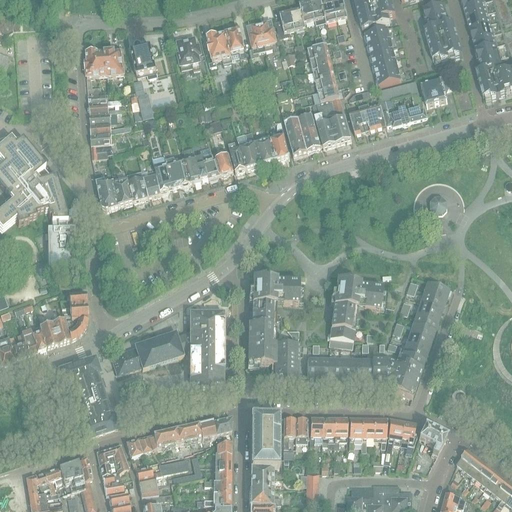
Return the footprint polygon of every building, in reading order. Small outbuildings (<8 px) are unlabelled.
[(395,19),(390,0),(353,0),(362,33),(390,26),(388,20),(395,19)] [(511,0),(460,0),(463,9),(466,20),(469,31),(472,41),(474,49),(475,53),(479,66),(480,71),(476,72),(477,75),(478,79),(477,80),(483,101),(486,110),(511,102),(511,0)] [(321,2),(310,4),(315,23),(316,29),(318,28),(319,29),(324,28),(324,27),(326,26),(325,21),(322,7),(321,2)] [(343,2),(332,5),(337,24),(348,21),(343,2)] [(299,7),(301,12),(304,26),(315,23),(310,4),(299,7)] [(332,5),(322,7),(325,21),(326,26),(337,24),(332,5)] [(424,33),(433,63),(440,61),(441,65),(449,62),(448,59),(454,58),(455,61),(463,59),(453,26),(450,27),(450,26),(449,26),(443,6),(423,12),(425,18),(428,18),(429,22),(426,23),(429,32),(424,33)] [(301,12),(291,15),(296,34),(306,31),(304,26),(301,12)] [(296,34),(291,15),(280,17),(281,23),(275,25),(280,42),(291,39),(290,35),(296,34)] [(261,28),(260,28),(266,54),(273,52),(274,56),(279,55),(272,25),(266,27),(264,26),(262,26),(261,28)] [(247,31),(252,52),(250,53),(252,61),(259,59),(258,56),(266,54),(260,28),(258,29),(256,28),(254,28),(253,30),(247,31)] [(234,35),(226,36),(232,60),(232,63),(240,61),(241,63),(247,61),(239,31),(237,30),(235,31),(233,33),(234,35)] [(367,44),(368,48),(395,41),(394,36),(389,37),(388,31),(365,37),(365,38),(363,38),(365,45),(367,44)] [(217,39),(207,41),(209,48),(208,49),(210,58),(212,65),(209,66),(210,71),(217,69),(216,64),(222,63),(223,67),(232,65),(231,63),(232,63),(232,60),(226,36),(225,35),(223,34),(218,35),(216,37),(217,39)] [(368,48),(366,48),(368,55),(369,55),(370,58),(398,51),(397,51),(396,46),(392,48),(391,43),(395,41),(368,48)] [(178,58),(181,70),(182,74),(193,72),(194,74),(200,72),(199,66),(200,66),(198,59),(201,58),(199,49),(196,50),(194,42),(187,44),(186,42),(179,44),(179,46),(177,46),(180,57),(178,58)] [(307,53),(310,63),(329,59),(327,48),(307,53)] [(151,51),(142,53),(141,52),(136,53),(136,54),(131,55),(138,82),(141,81),(140,79),(147,77),(148,83),(158,80),(153,59),(156,58),(157,55),(157,52),(154,50),(151,51)] [(370,58),(369,58),(370,65),(372,65),(373,68),(400,61),(399,57),(394,58),(393,53),(398,52),(398,51),(370,58)] [(106,56),(108,80),(108,89),(112,88),(113,87),(112,83),(111,82),(111,80),(124,78),(123,55),(122,55),(122,53),(121,52),(115,52),(114,53),(114,55),(106,56)] [(108,80),(106,56),(106,54),(104,53),(99,53),(97,55),(97,56),(87,57),(88,66),(86,66),(86,75),(87,75),(87,82),(108,80)] [(292,57),(286,59),(289,69),(295,68),(292,57)] [(329,59),(310,63),(313,74),(332,69),(329,59)] [(373,68),(371,69),(373,75),(375,75),(376,79),(403,71),(402,67),(397,68),(396,63),(400,62),(400,61),(373,68)] [(332,69),(313,74),(315,84),(334,80),(332,69)] [(403,71),(376,79),(377,82),(375,83),(377,89),(379,89),(401,83),(400,77),(404,76),(403,72),(403,71)] [(334,80),(315,84),(318,95),(337,90),(334,80)] [(251,82),(254,93),(260,92),(257,81),(251,82)] [(281,85),(283,91),(294,89),(292,83),(281,85)] [(87,84),(88,100),(101,99),(101,91),(92,91),(91,84),(87,84)] [(134,85),(137,99),(144,97),(141,84),(134,85)] [(428,88),(421,90),(427,110),(447,104),(442,84),(431,87),(430,85),(428,86),(428,88)] [(337,90),(318,95),(321,106),(325,105),(340,101),(337,90)] [(288,102),(287,95),(278,97),(280,104),(288,102)] [(362,95),(355,97),(354,97),(349,103),(349,105),(356,104),(356,103),(363,101),(364,102),(367,101),(365,95),(362,95)] [(406,109),(405,109),(408,118),(409,118),(410,125),(428,120),(424,104),(423,104),(422,99),(420,100),(419,95),(412,98),(414,107),(416,107),(416,109),(406,112),(406,109)] [(101,99),(88,100),(89,109),(108,108),(121,107),(121,103),(108,104),(107,98),(101,99)] [(340,101),(325,105),(329,118),(335,117),(337,123),(330,125),(336,148),(352,144),(345,121),(340,101)] [(267,102),(261,103),(264,114),(270,112),(268,102),(267,102)] [(381,106),(382,110),(387,130),(392,128),(393,130),(402,127),(405,128),(409,127),(410,125),(409,118),(408,118),(405,109),(399,111),(400,113),(389,116),(387,110),(394,108),(393,103),(386,104),(381,106)] [(320,118),(315,120),(323,152),(336,148),(330,125),(324,127),(322,120),(329,118),(325,105),(321,106),(313,108),(315,116),(319,115),(320,118)] [(185,111),(180,107),(176,111),(181,115),(185,111)] [(108,108),(89,109),(89,119),(110,117),(116,117),(121,116),(121,112),(108,113),(108,108)] [(360,116),(366,137),(376,134),(371,113),(370,113),(369,109),(359,112),(360,116)] [(382,110),(371,113),(376,134),(387,130),(382,110)] [(213,112),(204,115),(206,123),(215,121),(213,112)] [(366,137),(360,116),(349,119),(355,140),(366,137)] [(110,117),(89,119),(90,129),(111,127),(117,126),(116,117),(110,117)] [(313,119),(299,123),(308,156),(322,153),(313,119)] [(308,156),(299,123),(284,127),(294,160),(308,156)] [(277,137),(269,139),(277,165),(290,161),(281,125),(278,126),(277,128),(277,134),(277,137)] [(111,127),(90,129),(91,139),(111,137),(131,134),(130,130),(111,133),(111,127),(117,126),(111,127)] [(239,147),(246,174),(262,169),(254,143),(252,136),(237,140),(239,147)] [(111,137),(91,139),(92,155),(107,154),(108,158),(112,157),(112,147),(111,137)] [(260,141),(254,143),(262,169),(277,165),(269,139),(269,138),(260,140),(260,141)] [(48,220),(51,219),(62,216),(66,215),(56,180),(46,183),(39,175),(45,170),(22,142),(8,153),(4,147),(0,150),(0,161),(4,167),(0,170),(0,189),(12,204),(0,214),(0,220),(7,229),(16,221),(18,229),(29,226),(28,223),(36,221),(35,217),(44,215),(44,216),(47,215),(48,220)] [(246,174),(239,147),(229,150),(236,177),(246,174)] [(183,154),(185,159),(192,188),(193,187),(195,188),(201,187),(202,185),(210,183),(210,184),(218,182),(217,180),(219,180),(212,157),(196,161),(193,151),(183,154)] [(227,153),(214,157),(220,179),(222,179),(224,180),(228,179),(228,177),(234,175),(229,159),(227,153)] [(107,154),(92,155),(92,163),(109,161),(108,158),(112,157),(108,158),(107,154)] [(169,157),(165,158),(173,193),(183,191),(184,191),(185,191),(185,192),(186,191),(188,191),(188,190),(189,189),(190,189),(191,188),(184,161),(175,163),(171,164),(170,163),(171,162),(170,157),(169,157)] [(152,162),(154,169),(156,175),(162,198),(168,197),(168,195),(169,195),(169,194),(173,193),(165,158),(152,162)] [(139,165),(140,166),(142,174),(149,202),(162,198),(156,175),(149,177),(148,173),(144,174),(143,171),(146,170),(144,164),(139,165)] [(142,174),(127,178),(128,181),(128,182),(134,206),(144,203),(144,204),(149,202),(142,174)] [(113,178),(114,183),(120,211),(125,209),(134,206),(128,182),(128,181),(119,183),(117,184),(115,178),(113,178)] [(120,211),(114,183),(97,186),(103,213),(106,215),(119,211),(120,211)] [(432,218),(434,219),(437,220),(440,220),(443,219),(446,218),(447,215),(448,212),(448,209),(446,207),(445,204),(442,203),(439,202),(436,203),(433,204),(431,206),(430,209),(430,212),(430,215),(432,218)] [(74,213),(66,215),(62,216),(51,219),(52,231),(47,231),(48,276),(75,275),(74,238),(75,238),(75,230),(73,230),(73,228),(73,225),(76,225),(76,217),(74,213)] [(248,339),(247,371),(252,371),(252,368),(274,369),(274,389),(298,390),(298,348),(275,347),(275,307),(298,308),(298,301),(301,302),(301,295),(298,295),(299,284),(264,283),(264,281),(252,281),(252,294),(249,294),(249,301),(252,301),(251,339),(248,339)] [(380,308),(383,308),(384,302),(381,302),(382,291),(348,286),(348,284),(336,283),(335,296),(332,296),(331,302),(334,302),(333,311),(330,336),(328,336),(327,341),(329,342),(328,349),(352,352),(353,345),(356,316),(357,311),(379,314),(380,308)] [(410,285),(406,296),(413,299),(417,287),(410,285)] [(446,303),(447,298),(449,299),(451,294),(451,293),(427,285),(423,295),(446,303)] [(442,313),(446,303),(423,295),(420,305),(442,313)] [(69,298),(70,309),(87,308),(86,296),(69,298)] [(403,305),(399,317),(406,319),(410,308),(403,305)] [(439,323),(442,313),(420,305),(416,316),(439,323)] [(31,306),(23,309),(25,315),(33,312),(31,306)] [(87,308),(70,309),(72,322),(88,320),(87,308)] [(9,314),(1,317),(3,323),(11,320),(9,314)] [(189,400),(223,400),(223,320),(223,316),(189,316),(189,321),(189,335),(177,339),(175,335),(134,349),(134,351),(110,359),(117,379),(141,371),(142,373),(183,359),(182,356),(189,353),(189,400)] [(435,334),(439,323),(416,316),(413,326),(435,334)] [(71,344),(65,324),(64,324),(64,323),(52,327),(58,348),(70,344),(71,344)] [(69,324),(65,324),(71,344),(77,341),(83,336),(86,329),(88,323),(79,323),(78,326),(76,330),(72,334),(69,324)] [(396,326),(392,337),(399,339),(403,328),(396,326)] [(432,344),(435,334),(413,326),(409,336),(432,344)] [(58,348),(52,327),(39,331),(40,336),(46,352),(58,348)] [(39,331),(31,334),(37,355),(46,352),(40,336),(39,331)] [(30,333),(21,336),(21,337),(24,347),(28,359),(37,355),(31,334),(30,334),(30,333)] [(298,342),(298,334),(286,334),(287,335),(289,336),(291,338),(292,342),(298,342)] [(13,339),(9,341),(16,363),(28,359),(24,347),(21,337),(21,336),(17,338),(20,348),(16,349),(13,339)] [(428,354),(432,344),(409,336),(406,346),(428,354)] [(0,363),(1,368),(16,363),(9,341),(8,340),(0,342),(0,363)] [(389,346),(387,352),(394,354),(396,349),(389,346)] [(425,364),(428,354),(406,346),(402,356),(425,364)] [(412,401),(425,364),(402,356),(398,367),(387,363),(372,363),(371,386),(382,387),(391,389),(389,394),(412,401)] [(83,444),(118,432),(113,418),(110,418),(96,377),(99,376),(94,362),(59,373),(64,388),(67,387),(81,428),(78,429),(83,444)] [(318,362),(307,362),(307,385),(313,385),(313,388),(318,388),(318,362)] [(329,362),(318,362),(318,388),(323,388),(323,386),(328,386),(329,362)] [(339,362),(329,362),(328,386),(328,388),(329,388),(333,388),(333,386),(339,386),(339,362)] [(350,362),(339,362),(339,386),(339,388),(340,388),(344,388),(344,386),(350,386),(350,362)] [(361,363),(350,362),(350,386),(350,388),(355,388),(355,386),(361,386),(361,363)] [(372,363),(361,363),(361,386),(360,389),(361,389),(361,388),(366,388),(366,386),(371,386),(372,363)] [(145,423),(141,408),(133,410),(137,425),(145,423)] [(251,472),(273,472),(279,472),(279,421),(278,421),(275,421),(270,421),(268,421),(268,422),(262,422),(262,421),(261,421),(260,421),(255,421),(252,421),(251,421),(251,422),(251,426),(250,468),(250,471),(251,472)] [(224,438),(231,437),(231,422),(221,424),(224,438)] [(283,440),(295,440),(296,422),(308,422),(283,422),(283,440)] [(296,422),(295,440),(307,440),(308,422),(296,422)] [(310,422),(310,441),(309,449),(314,449),(314,441),(322,441),(322,422),(310,422)] [(322,422),(322,441),(322,449),(327,449),(327,441),(334,441),(334,422),(322,422)] [(334,441),(334,452),(338,452),(339,445),(346,445),(347,422),(334,422),(334,441)] [(354,446),(361,446),(361,423),(349,422),(348,453),(353,453),(354,446)] [(361,423),(361,446),(361,455),(365,455),(366,446),(374,447),(374,442),(374,423),(361,423)] [(386,423),(374,423),(374,442),(381,442),(381,452),(384,452),(385,444),(386,423)] [(400,449),(401,444),(400,444),(403,426),(389,423),(388,445),(386,452),(385,455),(383,467),(389,468),(392,448),(400,449)] [(221,424),(212,426),(215,440),(224,438),(221,424)] [(212,426),(198,430),(201,443),(202,445),(215,442),(215,440),(212,426)] [(400,444),(401,444),(407,446),(406,456),(411,457),(416,441),(422,429),(403,426),(400,444)] [(440,453),(446,440),(425,429),(418,442),(434,450),(430,458),(435,461),(439,453),(440,453)] [(179,448),(201,443),(198,430),(176,435),(179,448)] [(157,454),(158,453),(179,448),(176,435),(154,440),(157,454)] [(153,455),(157,454),(154,440),(146,442),(138,444),(142,458),(153,455)] [(138,444),(137,444),(126,447),(131,462),(141,458),(142,458),(138,444)] [(215,458),(231,458),(231,446),(228,446),(216,449),(216,458),(215,458)] [(120,448),(114,450),(116,458),(116,459),(117,463),(115,463),(114,465),(117,476),(119,477),(129,473),(120,448)] [(116,458),(114,450),(97,455),(100,468),(114,465),(115,463),(117,463),(116,459),(116,458)] [(466,476),(478,461),(468,453),(457,469),(462,473),(460,476),(465,479),(466,476)] [(215,458),(215,471),(231,471),(231,458),(215,458)] [(86,461),(78,464),(80,474),(81,474),(90,471),(86,461)] [(478,461),(466,476),(472,481),(470,483),(474,486),(487,469),(478,461)] [(382,474),(383,466),(381,466),(381,465),(379,465),(379,464),(373,463),(373,474),(382,474)] [(78,464),(58,471),(62,486),(64,491),(68,489),(70,496),(80,494),(81,493),(80,487),(80,486),(84,484),(81,474),(80,474),(78,464)] [(117,476),(114,465),(100,468),(102,479),(111,478),(117,476)] [(487,469),(474,486),(476,484),(482,488),(480,491),(484,494),(497,476),(487,469)] [(150,470),(136,473),(138,484),(154,481),(162,479),(161,478),(160,474),(152,476),(150,470)] [(58,471),(44,476),(48,492),(50,496),(50,498),(55,497),(51,485),(54,484),(55,488),(62,486),(58,471)] [(81,474),(84,484),(84,485),(89,484),(92,483),(90,471),(81,474)] [(215,471),(215,483),(230,483),(231,471),(215,471)] [(251,472),(250,482),(273,482),(273,472),(251,472)] [(44,476),(35,479),(40,497),(41,498),(50,496),(48,492),(44,476)] [(111,478),(102,479),(104,488),(121,485),(119,477),(117,476),(111,478)] [(497,476),(484,494),(494,501),(507,484),(497,476)] [(29,500),(41,498),(40,497),(38,490),(35,479),(26,482),(29,500)] [(154,481),(138,484),(140,492),(156,489),(154,481)] [(250,482),(250,493),(273,493),(273,482),(250,482)] [(456,491),(459,486),(455,482),(451,487),(456,491)] [(213,490),(213,497),(230,497),(230,483),(215,483),(210,483),(209,483),(209,485),(204,485),(204,490),(213,490)] [(80,487),(81,493),(91,491),(89,484),(84,485),(84,484),(80,486),(80,487)] [(500,506),(495,511),(501,511),(504,509),(506,507),(511,498),(511,487),(507,484),(494,501),(494,502),(496,499),(502,504),(500,506)] [(121,485),(104,488),(106,499),(124,496),(122,485),(121,485)] [(449,488),(442,511),(456,511),(457,511),(459,511),(461,511),(463,511),(465,502),(460,500),(460,497),(449,488)] [(156,489),(140,492),(141,501),(158,499),(156,489)] [(346,511),(406,511),(407,511),(412,511),(412,500),(407,500),(399,500),(399,489),(373,489),(373,495),(352,495),(352,499),(347,499),(346,511)] [(467,489),(462,496),(465,498),(470,492),(467,489)] [(91,491),(81,493),(80,494),(82,500),(92,497),(91,491)] [(250,493),(250,509),(273,509),(274,509),(280,509),(280,502),(273,502),(273,493),(250,493)] [(41,498),(29,500),(31,510),(46,507),(45,502),(51,501),(51,502),(58,501),(57,497),(55,497),(50,498),(50,496),(41,498)] [(94,503),(92,497),(82,500),(83,506),(94,503)] [(230,497),(213,497),(213,504),(204,504),(198,504),(198,509),(199,510),(204,509),(230,509),(230,497)] [(109,501),(111,511),(128,509),(126,498),(109,501)] [(68,511),(77,511),(75,500),(67,501),(68,511)] [(487,502),(481,510),(483,511),(486,511),(492,505),(487,502)] [(83,506),(84,511),(95,509),(94,503),(83,506)]
